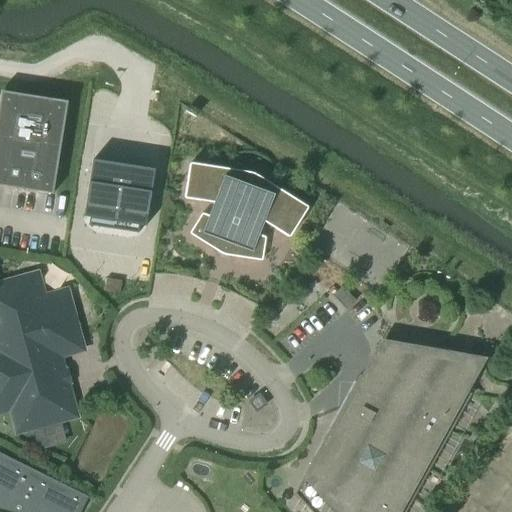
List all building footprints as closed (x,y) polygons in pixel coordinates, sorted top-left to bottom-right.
[(0,186),(52,194),(66,107),(5,98),(0,128),(0,186)] [(159,121),(98,113),(94,146),(155,154),(159,121)] [(92,160),(83,217),(89,218),(88,226),(138,234),(139,226),(145,227),(154,170),(92,160)] [(208,216),(203,214),(202,214),(201,215),(190,232),(190,233),(190,234),(190,235),(217,251),(216,254),(229,258),(229,256),(260,261),(262,261),(262,260),(265,239),(265,238),(265,237),(259,235),(264,222),(287,237),(288,237),(289,237),(290,236),(307,210),(307,209),(307,208),(307,207),(256,175),(253,174),(250,173),(191,164),(190,164),(189,165),(186,187),(184,197),(185,199),(186,199),(213,203),(208,216)] [(0,411),(12,409),(18,432),(75,416),(59,356),(82,350),(66,292),(43,299),(37,275),(0,285),(0,411)] [(106,278),(104,291),(120,294),(122,281),(106,278)] [(333,296),(347,310),(356,301),(343,287),(333,296)] [(382,343),(364,376),(360,375),(294,494),(310,511),(406,511),(471,395),(464,394),(483,360),(382,343)] [(256,412),(266,405),(259,395),(249,402),(256,412)] [(68,491),(0,457),(0,511),(77,511),(83,501),(84,499),(83,498),(82,498),(68,491)]
